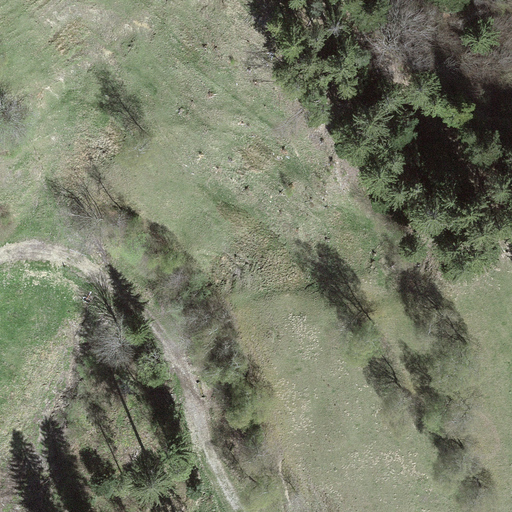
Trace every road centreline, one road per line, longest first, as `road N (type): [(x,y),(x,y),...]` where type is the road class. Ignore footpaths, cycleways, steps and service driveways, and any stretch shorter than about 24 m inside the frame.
road 1 (track): [(0,256),(11,248),(52,252),(111,284),(184,361),(246,511)]
road 2 (track): [(369,0),(511,237)]
